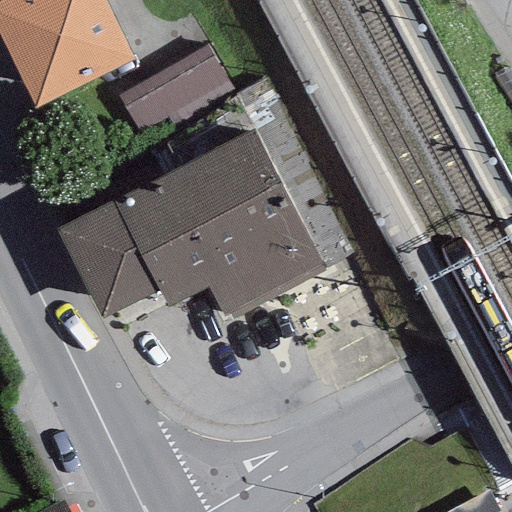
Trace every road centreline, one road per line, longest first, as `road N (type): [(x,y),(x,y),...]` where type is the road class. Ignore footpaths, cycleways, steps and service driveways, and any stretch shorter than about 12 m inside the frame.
road 1 (residential): [(511,343),(198,511)]
road 2 (primary): [(0,217),(143,511)]
